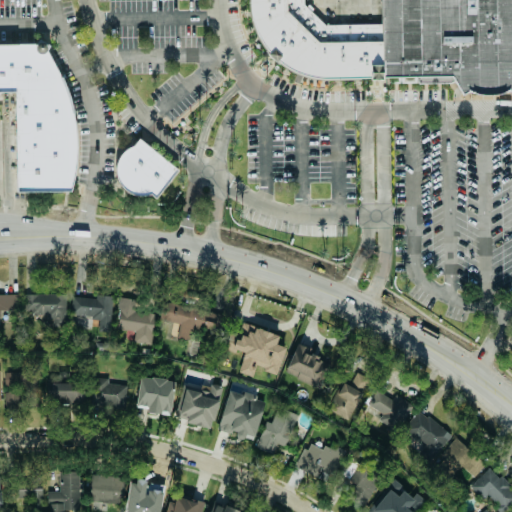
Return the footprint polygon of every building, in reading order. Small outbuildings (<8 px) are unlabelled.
[(248,0),(250,23),(255,38),(265,51),(283,68),(304,80),(332,82),(375,82),(379,78),(376,25),(355,25),(321,25),(303,5),(302,0),(248,0)] [(511,0),(379,0),(384,76),(454,77),(465,95),(511,93),(511,0)] [(0,43),(43,43),(54,65),(62,90),(66,111),(70,134),(70,153),(70,173),(68,190),(15,190),(12,91),(0,91),(0,43)] [(133,135),(176,170),(154,197),(143,197),(127,193),(117,182),(115,167),(117,154),(121,147),(133,135)] [(0,293),(0,309),(19,309),(18,293),(0,293)] [(52,325),(64,325),(65,293),(24,293),(24,316),(52,316),(52,325)] [(111,296),(71,295),(70,316),(99,317),(98,331),(110,331),(111,296)] [(150,344),(154,313),(132,310),(133,298),(119,297),(115,328),(134,331),(133,342),(150,344)] [(226,315),(163,300),(159,319),(179,324),(176,337),(189,340),(192,326),(222,333),(226,315)] [(276,373),(285,346),(275,343),(278,334),(239,322),(231,349),(243,353),(237,372),(252,376),(255,367),(276,373)] [(318,389),(331,362),(296,344),(283,371),(318,389)] [(4,383),(24,384),(24,372),(5,371),(4,383)] [(327,409),(348,420),(368,377),(355,371),(349,385),(340,381),(327,409)] [(146,412),(170,415),(174,379),(139,376),(136,406),(146,407),(146,412)] [(90,405),(125,407),(126,384),(108,383),(108,377),(91,377),(90,405)] [(220,388),(183,380),(175,419),(212,427),(220,388)] [(82,382),(46,381),(45,403),(81,403),(82,382)] [(412,404),(395,394),(392,398),(376,388),(367,403),(378,411),(374,419),(396,432),(412,404)] [(217,429),(235,434),(234,436),(253,441),(264,399),(227,389),(217,429)] [(4,408),(18,408),(18,392),(5,391),(4,408)] [(297,414),(276,406),(270,422),(265,420),(255,447),(271,453),(276,442),(284,445),(297,414)] [(450,432),(417,410),(404,431),(424,444),(418,454),(431,462),(450,432)] [(455,473),(461,466),(473,476),(484,462),(454,437),(437,458),(455,473)] [(294,465),(315,477),(321,468),(332,475),(345,453),(325,441),(320,449),(308,441),(294,465)] [(349,480),(354,482),(348,499),(366,506),(380,471),(356,462),(349,480)] [(501,511),(511,501),(511,489),(490,466),(469,485),(482,500),(486,496),(501,511)] [(78,470),(58,471),(59,490),(46,491),(47,511),(79,510),(78,470)] [(122,503),(123,476),(88,474),(87,502),(122,503)] [(133,499),(148,502),(147,511),(153,511),(159,511),(164,483),(136,478),(133,499)] [(368,511),(413,511),(422,498),(417,494),(416,496),(389,479),(368,511)] [(18,485),(17,500),(32,500),(32,504),(41,505),(41,486),(18,485)] [(165,511),(200,511),(202,502),(170,494),(165,511)] [(242,511),(212,501),(207,511),(242,511)]
